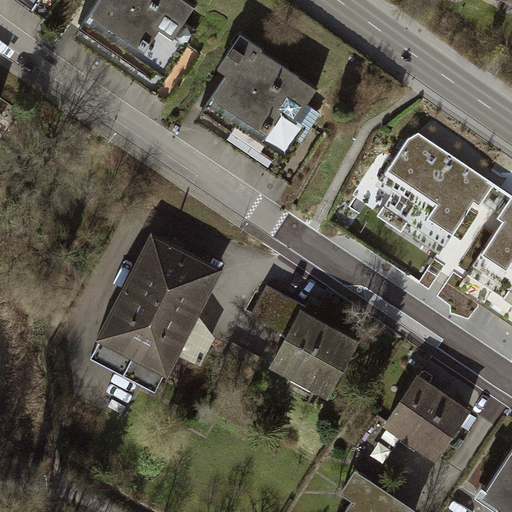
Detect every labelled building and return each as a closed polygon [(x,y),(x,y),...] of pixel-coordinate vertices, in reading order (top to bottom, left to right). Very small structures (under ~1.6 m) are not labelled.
[(191,10),(176,0),(89,0),(75,22),(149,72),(191,10)] [(511,0),(486,0),(511,11),(511,0)] [(314,92),(237,41),(195,103),(272,155),(314,92)] [(422,130),(410,136),(361,204),(439,258),(475,207),(494,181),(422,130)] [(462,283),(511,315),(511,208),(502,224),(462,283)] [(222,268),(149,231),(93,339),(166,377),(222,268)] [(361,338),(264,286),(249,314),(285,334),(268,365),(328,397),(361,338)] [(470,405),(419,371),(385,423),(436,457),(470,405)] [(511,511),(511,444),(510,443),(476,496),(502,511),(511,511)] [(417,511),(420,508),(359,467),(345,487),(356,494),(343,511),(417,511)]
